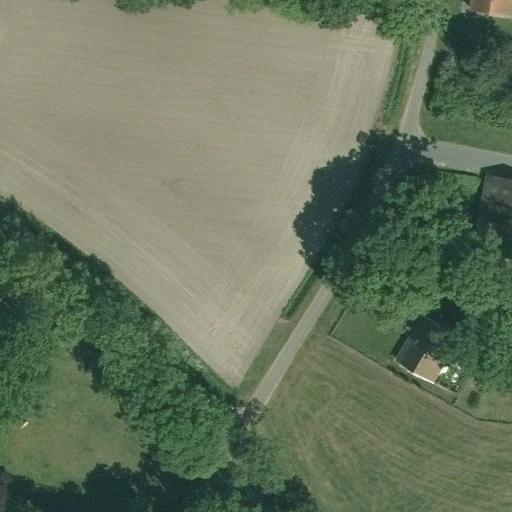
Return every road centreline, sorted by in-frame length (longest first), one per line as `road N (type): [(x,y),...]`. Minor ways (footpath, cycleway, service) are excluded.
road 1 (unclassified): [(228,449),(354,242),(403,143),(433,0)]
road 2 (unclassified): [(0,230),(132,334),(228,449)]
